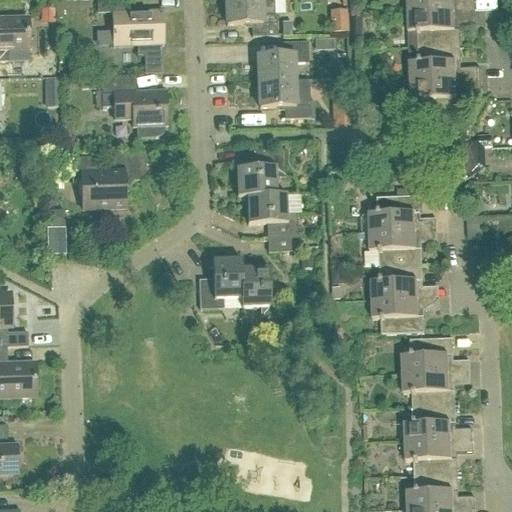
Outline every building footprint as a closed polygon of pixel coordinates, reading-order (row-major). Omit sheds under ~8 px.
[(407,0),(408,17),(453,16),(452,0),(407,0)] [(274,19),(274,1),(261,2),(225,3),(226,29),(251,28),(251,41),(277,40),(276,19),(274,19)] [(125,15),(124,2),(97,3),(97,16),(112,16),(113,51),(163,49),(162,14),(125,15)] [(409,52),(460,50),(460,34),(454,34),(453,16),(408,17),(409,52)] [(0,66),(29,65),(29,53),(28,22),(0,22),(0,66)] [(245,47),(243,32),(224,35),(226,50),(245,47)] [(321,42),(313,43),(314,54),(322,53),(321,42)] [(258,86),(294,85),(293,67),(308,66),(307,45),(281,46),(282,59),(257,60),(258,86)] [(411,85),(481,83),(480,71),(455,72),(455,66),(461,66),(460,50),(409,52),(411,85)] [(160,57),(145,57),(146,77),(160,76),(160,57)] [(114,124),(131,123),(132,131),(136,131),(136,142),(154,142),(154,141),(158,140),(162,138),(164,134),(164,130),(166,130),(165,96),(136,97),(136,80),(101,81),(102,111),(114,111),(114,124)] [(46,93),(60,93),(59,83),(45,84),(46,93)] [(481,94),(481,83),(411,85),(412,120),(463,118),(462,101),(456,101),(456,95),(481,94)] [(308,84),(294,85),(258,86),(259,112),(284,111),(284,124),(310,123),(308,84)] [(350,120),(334,120),(334,133),(351,132),(350,120)] [(277,199),(277,198),(276,181),(286,181),(285,153),(255,154),(255,172),(236,172),(237,201),(246,201),(247,200),(277,199)] [(124,167),(145,166),(144,157),(123,158),(124,167)] [(96,177),(96,161),(71,162),(71,184),(81,183),(82,213),(126,211),(125,176),(96,177)] [(267,242),(297,241),(297,217),(287,217),(287,198),(277,198),(277,199),(247,200),(246,201),(247,228),(267,228),(267,242)] [(369,237),(437,234),(437,222),(414,223),(414,217),(420,217),(420,200),(377,202),(378,218),(364,219),(362,221),(362,237),(369,237)] [(66,259),(65,232),(46,233),(47,259),(66,259)] [(370,256),(380,255),(380,270),(422,269),(422,252),(416,253),(415,247),(437,246),(437,234),(369,237),(370,256)] [(297,241),(267,242),(268,256),(298,255),(297,241)] [(241,273),(241,263),(212,264),(213,283),(199,283),(200,313),(224,312),(224,303),(241,302),(242,302),(241,273)] [(372,305),(417,303),(417,286),(423,285),(422,269),(380,270),(381,286),(371,286),(372,305)] [(242,302),(241,302),(241,312),(261,311),(261,321),(279,320),(278,303),(270,303),(269,271),(241,273),(242,302)] [(0,350),(28,350),(27,336),(5,337),(4,331),(11,331),(10,297),(1,297),(1,293),(0,292),(0,350)] [(417,303),(372,305),(373,323),(382,323),(382,339),(425,337),(424,321),(418,321),(417,303)] [(403,379),(470,377),(470,365),(448,366),(448,360),(454,359),(453,343),(411,344),(412,360),(402,360),(403,379)] [(6,351),(0,351),(0,402),(35,401),(34,366),(7,367),(6,351)] [(413,413),(456,411),(455,395),(449,395),(448,378),(470,377),(403,379),(404,398),(413,397),(413,413)] [(450,428),(456,427),(456,411),(413,413),(414,428),(405,428),(405,446),(472,444),(472,433),(450,433),(450,428)] [(416,480),(458,478),(457,463),(451,463),(451,457),(473,456),(472,444),(405,446),(406,465),(415,465),(416,480)] [(0,448),(0,478),(19,478),(18,448),(0,448)] [(407,511),(475,511),(475,500),(453,501),(452,495),(458,495),(458,478),(416,480),(416,495),(407,496),(407,511)]
